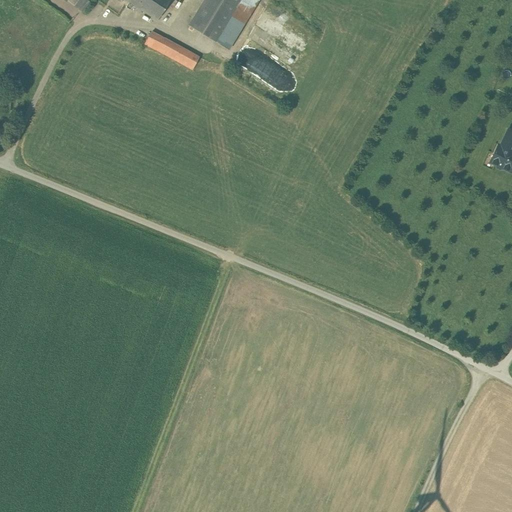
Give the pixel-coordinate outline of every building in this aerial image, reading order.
[(79,0),(76,7),(85,11),(89,0),(79,0)] [(126,0),(157,20),(167,5),(170,0),(126,0)] [(175,0),(170,0),(167,5),(172,8),(177,1),(175,0)] [(240,0),(204,0),(189,25),(215,41),(240,0)] [(240,0),(215,41),(227,48),(256,0),(240,0)] [(144,44),(157,50),(164,38),(151,31),(144,44)] [(157,50),(166,55),(173,43),(164,38),(157,50)] [(199,57),(173,43),(166,55),(192,69),(199,57)] [(511,131),(508,129),(500,146),(498,145),(493,154),(497,156),(494,164),(495,165),(496,167),(500,169),(502,168),(511,172),(511,169),(511,151),(508,150),(509,149),(508,148),(510,144),(511,145),(511,131)]
